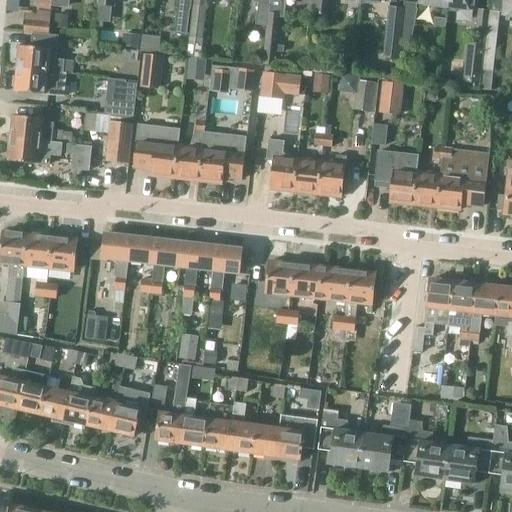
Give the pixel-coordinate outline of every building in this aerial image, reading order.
[(175,0),(175,8),(178,8),(176,32),(176,33),(181,33),(187,34),(188,34),(190,10),(191,10),(191,0),(175,0)] [(193,0),(188,56),(199,58),(201,58),(207,0),(193,0)] [(254,0),(254,2),(260,3),(260,5),(258,24),(268,25),(270,0),(254,0)] [(270,0),(268,25),(264,65),(276,66),(281,18),(285,18),(287,0),(270,0)] [(316,0),(315,14),(326,16),(327,16),(328,0),(316,0)] [(473,10),(474,0),(447,0),(447,8),(473,10)] [(404,8),(401,39),(411,41),(417,11),(417,8),(416,8),(415,8),(415,6),(415,3),(403,2),(403,4),(403,8),(404,8)] [(389,9),(383,58),(399,60),(400,42),(401,42),(401,39),(404,8),(403,8),(389,6),(389,9)] [(48,34),(51,12),(37,11),(37,16),(26,15),(24,31),(48,34)] [(482,85),(489,12),(488,12),(479,11),(477,32),(475,45),(468,44),(464,83),(480,85),(482,85)] [(498,13),(489,12),(482,85),(481,89),(490,90),(492,90),(494,71),(500,13),(498,13)] [(68,17),(57,16),(56,28),(68,29),(68,17)] [(435,20),(434,28),(444,29),(445,30),(446,19),(435,18),(435,20)] [(140,47),(141,31),(125,29),(123,45),(140,47)] [(19,46),(17,69),(19,69),(64,74),(67,74),(71,74),(72,61),(57,59),(59,36),(48,35),(32,34),(31,47),(19,46)] [(159,53),(161,36),(142,34),(140,51),(159,53)] [(144,55),(141,87),(160,89),(163,57),(144,55)] [(189,61),(187,77),(203,78),(205,60),(199,59),(189,58),(189,59),(189,61)] [(218,68),(215,89),(228,91),(231,69),(218,68)] [(17,69),(15,92),(16,92),(65,96),(67,74),(64,74),(19,69),(17,69)] [(397,79),(398,69),(392,69),(387,72),(387,78),(397,79)] [(284,94),(299,95),(301,77),(301,76),(263,72),(260,96),(260,97),(278,99),(283,99),(284,99),(284,94)] [(316,74),(314,89),(327,90),(328,75),(316,74)] [(356,109),(356,110),(375,112),(377,83),(373,82),(359,81),(356,109)] [(401,115),(404,84),(382,82),(379,112),(401,115)] [(107,100),(106,113),(134,116),(137,85),(137,84),(126,83),(125,102),(107,100)] [(108,133),(110,116),(86,114),(85,131),(108,133)] [(62,143),(63,132),(52,131),(53,124),(41,123),(41,119),(12,117),(10,139),(62,143)] [(196,121),(196,131),(204,131),(205,131),(205,121),(196,120),(196,121)] [(128,163),(131,124),(110,122),(106,161),(128,163)] [(388,125),(375,124),(373,144),(386,145),(388,125)] [(178,147),(180,129),(178,129),(138,125),(134,166),(145,168),(146,165),(152,165),(151,175),(169,178),(172,178),(175,178),(178,147)] [(327,126),(326,129),(324,146),(331,146),(333,147),(334,136),(333,136),(331,136),(331,134),(332,127),(327,126)] [(316,145),(324,146),(326,129),(325,128),(318,128),(316,145)] [(197,181),(199,181),(204,133),(203,133),(195,132),(191,148),(188,148),(179,147),(178,147),(175,178),(197,181)] [(204,133),(199,181),(221,184),(222,175),(227,175),(226,178),(240,179),(242,180),(247,138),(204,133)] [(61,156),(62,143),(10,139),(9,161),(48,164),(49,155),(61,156)] [(270,140),(267,159),(273,160),(270,189),(293,192),(294,192),(298,160),(297,160),(294,159),(293,159),(283,153),(285,141),(274,140),(270,140)] [(440,160),(441,160),(443,150),(443,149),(435,148),(435,149),(433,159),(440,160)] [(440,176),(436,208),(460,211),(461,201),(467,202),(466,205),(482,207),(485,181),(487,165),(453,161),(454,151),(454,150),(443,149),(443,150),(441,160),(440,176)] [(413,206),(417,173),(419,155),(378,151),(375,181),(390,183),(392,183),(389,203),(411,205),(413,206)] [(322,163),(318,194),(341,197),(342,197),(346,156),(345,156),(336,155),(335,164),(334,164),(322,163)] [(298,160),(294,192),(316,194),(318,194),(322,163),(321,163),(298,160)] [(438,176),(417,173),(413,206),(434,208),(436,208),(440,176),(438,176)] [(2,232),(0,248),(0,262),(11,264),(10,277),(23,278),(24,266),(28,235),(2,232)] [(105,234),(102,259),(117,261),(116,277),(117,277),(116,290),(117,291),(116,304),(125,305),(130,262),(132,237),(105,234)] [(28,235),(24,266),(49,269),(53,238),(28,235)] [(132,237),(130,262),(155,265),(158,240),(132,237)] [(53,238),(49,269),(74,272),(78,242),(53,238)] [(154,281),(152,295),(163,296),(166,267),(181,268),(184,269),(187,243),(184,243),(160,240),(158,240),(155,265),(154,280),(154,281)] [(187,243),(184,269),(186,269),(188,269),(184,298),(195,299),(196,286),(197,286),(199,270),(211,272),(213,272),(216,246),(214,246),(189,243),(187,243)] [(213,272),(212,289),(222,290),(224,290),(226,273),(238,275),(241,249),(216,246),(213,272)] [(269,262),(269,263),(265,292),(292,295),(296,266),(296,265),(269,262)] [(296,266),(292,295),(319,299),(323,268),(296,265),(296,266)] [(351,271),(323,268),(319,299),(347,302),(351,271)] [(351,271),(347,302),(346,317),(344,332),(354,333),(356,318),(358,302),(373,304),(376,276),(377,274),(351,271)] [(0,332),(3,333),(16,336),(17,330),(20,305),(23,278),(10,277),(7,309),(6,313),(0,312),(0,332)] [(141,292),(141,293),(142,294),(152,295),(154,281),(144,279),(142,279),(141,292)] [(415,327),(412,350),(415,351),(422,351),(424,334),(432,335),(433,325),(433,324),(435,324),(448,325),(453,282),(451,282),(452,280),(441,279),(440,281),(430,279),(425,328),(415,327)] [(453,282),(448,325),(463,327),(462,338),(470,339),(471,331),(475,285),(465,284),(465,282),(455,281),(455,282),(453,282)] [(46,299),(48,284),(37,283),(35,298),(46,299)] [(56,300),(58,285),(48,284),(46,299),(56,300)] [(471,331),(470,339),(480,340),(482,314),(495,315),(496,316),(499,287),(498,287),(498,286),(485,284),(485,286),(475,285),(471,331)] [(495,325),(495,326),(508,327),(509,327),(507,344),(507,348),(511,348),(511,288),(511,289),(511,287),(501,286),(501,288),(499,287),(496,316),(495,325)] [(212,289),(211,301),(220,302),(221,302),(221,301),(222,290),(212,289)] [(211,301),(208,324),(221,325),(224,302),(221,302),(220,302),(211,301)] [(277,324),(287,325),(289,311),(278,309),(277,324)] [(300,312),(289,311),(287,325),(298,326),(300,312)] [(343,332),(344,332),(346,317),(344,317),(335,316),(333,330),(343,332)] [(84,339),(105,342),(107,327),(87,324),(84,339)] [(182,337),(179,358),(196,360),(199,339),(182,337)] [(6,340),(3,353),(28,359),(28,358),(29,357),(29,356),(31,345),(32,344),(6,339),(6,340)] [(31,345),(29,356),(38,359),(39,359),(42,346),(32,344),(31,345)] [(69,350),(66,362),(76,365),(79,354),(79,353),(69,350)] [(204,362),(214,363),(216,352),(206,351),(204,362)] [(79,354),(76,365),(87,367),(89,356),(89,355),(79,353),(79,354)] [(117,355),(115,366),(125,368),(128,358),(128,356),(118,353),(117,355)] [(128,358),(125,368),(136,371),(138,358),(128,356),(128,358)] [(238,362),(228,361),(227,370),(237,371),(238,362)] [(160,414),(156,441),(179,444),(180,444),(187,400),(187,398),(190,378),(192,366),(180,364),(175,399),(173,414),(171,414),(160,412),(160,414)] [(206,378),(213,379),(214,369),(208,368),(206,378)] [(0,405),(16,410),(17,408),(22,383),(25,371),(14,369),(12,379),(0,376),(0,405)] [(17,408),(16,410),(39,415),(45,389),(46,387),(48,377),(25,371),(22,383),(17,408)] [(228,379),(226,389),(234,390),(237,390),(238,380),(238,378),(228,377),(228,379)] [(238,380),(237,390),(243,391),(247,392),(249,379),(238,378),(238,380)] [(93,400),(86,426),(110,432),(111,432),(120,392),(121,390),(122,383),(121,383),(115,382),(113,391),(111,402),(93,398),(93,400)] [(275,387),(273,397),(281,398),(284,399),(286,386),(275,384),(275,387)] [(45,389),(39,415),(62,420),(69,394),(69,392),(46,387),(45,389)] [(458,397),(459,389),(448,388),(447,396),(458,397)] [(120,392),(111,432),(134,437),(140,409),(128,406),(131,392),(121,390),(120,392)] [(69,394),(62,420),(86,426),(93,400),(93,398),(69,392),(69,394)] [(187,400),(180,444),(203,447),(205,447),(208,421),(207,421),(194,418),(196,399),(187,398),(187,400)] [(208,421),(205,447),(227,450),(228,450),(234,407),(233,407),(211,404),(211,406),(208,421)] [(234,407),(228,450),(252,453),(255,426),(256,425),(243,423),(246,405),(235,404),(234,405),(234,407)] [(327,412),(323,442),(331,443),(335,444),(333,464),(359,468),(360,468),(364,436),(364,433),(349,431),(348,421),(339,420),(340,411),(327,409),(327,412)] [(279,428),(276,456),(285,458),(286,461),(296,463),(298,460),(299,460),(300,460),(302,450),(302,446),(313,448),(315,448),(319,421),(281,416),(281,417),(279,428)] [(408,429),(404,457),(416,459),(415,468),(414,476),(444,480),(448,448),(449,448),(449,445),(434,443),(433,433),(423,432),(422,422),(409,420),(409,422),(408,429)] [(255,426),(252,453),(274,456),(276,456),(279,428),(278,428),(256,425),(255,426)] [(493,441),(489,470),(501,472),(500,488),(511,489),(511,443),(509,443),(507,427),(495,425),(495,427),(493,440),(493,441)] [(364,436),(360,468),(387,472),(388,472),(390,463),(391,455),(403,457),(404,457),(408,429),(407,429),(386,426),(385,428),(382,436),(379,435),(364,433),(364,436)] [(448,448),(444,480),(472,484),(473,484),(475,474),(476,468),(487,470),(489,470),(493,441),(491,440),(469,438),(468,440),(465,447),(464,447),(449,445),(449,448),(448,448)] [(0,511),(11,511),(13,506),(0,503),(0,511)]
